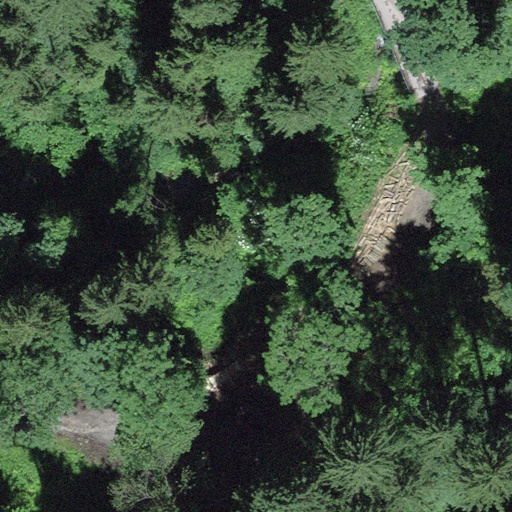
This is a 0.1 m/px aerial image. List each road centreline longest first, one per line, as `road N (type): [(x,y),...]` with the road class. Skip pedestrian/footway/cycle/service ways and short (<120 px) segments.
road 1 (track): [(389,0),(431,96),(439,173),(427,205),(184,511)]
road 2 (unclassified): [(0,447),(225,456)]
